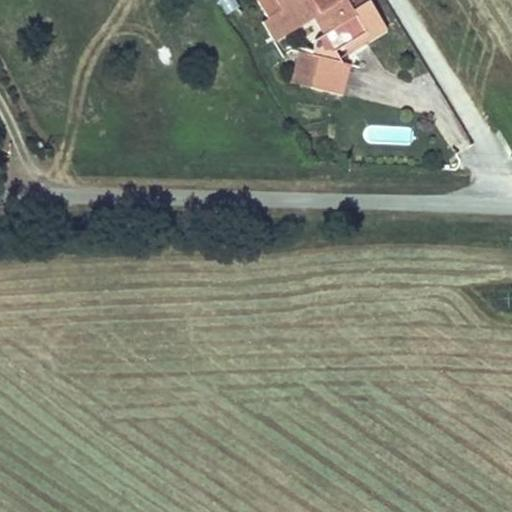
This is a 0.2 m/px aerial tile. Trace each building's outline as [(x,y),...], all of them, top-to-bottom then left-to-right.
[(215,0),(224,16),(238,8),(234,0),(215,0)] [(261,22),(271,38),(291,25),(293,30),(313,18),(324,36),(315,41),(311,55),(298,52),(292,73),(311,78),(309,87),(341,95),(348,65),(342,64),(335,51),(342,46),(343,47),(365,34),(368,40),(386,29),(383,23),(401,12),(392,0),(368,0),(367,0),(256,0),(267,19),(261,22)] [(291,25),(271,38),(274,41),(293,30),(291,25)] [(365,34),(343,47),(347,54),(368,40),(365,34)] [(292,73),(290,83),(309,87),(311,78),(292,73)]
